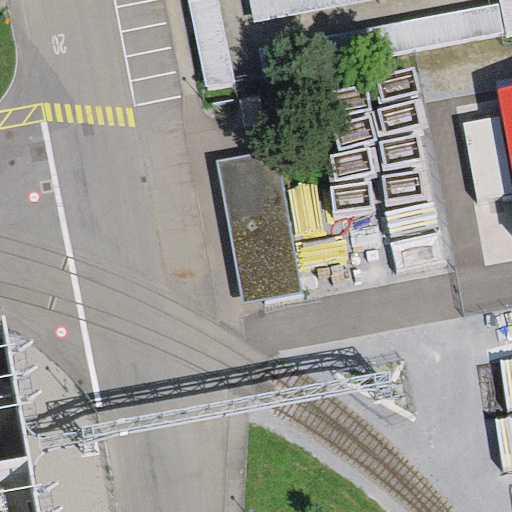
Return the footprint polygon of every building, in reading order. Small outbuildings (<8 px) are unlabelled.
[(196,0),(214,97),(255,89),(246,40),(233,43),(224,0),(196,0)] [(255,0),(259,21),(370,0),(255,0)] [(508,32),(511,31),(511,0),(500,0),(501,1),(508,32)] [(501,1),(258,44),(265,78),(508,32),(501,1)] [(274,151),(223,159),(249,329),(300,321),(274,151)]
